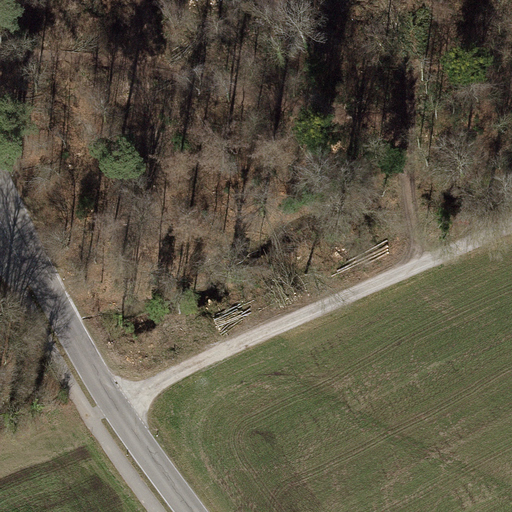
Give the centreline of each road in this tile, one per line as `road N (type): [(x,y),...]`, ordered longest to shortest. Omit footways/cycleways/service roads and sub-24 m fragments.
road 1 (track): [(90,417),(511,229)]
road 2 (unclassified): [(0,195),(116,408),(195,511)]
